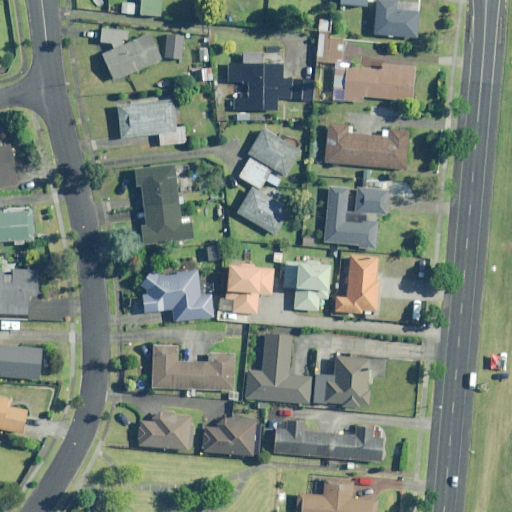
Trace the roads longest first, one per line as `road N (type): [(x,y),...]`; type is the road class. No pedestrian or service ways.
road 1 (tertiary): [(442,511),(487,0)]
road 2 (residential): [(52,85),(97,342),(91,405),(35,511)]
